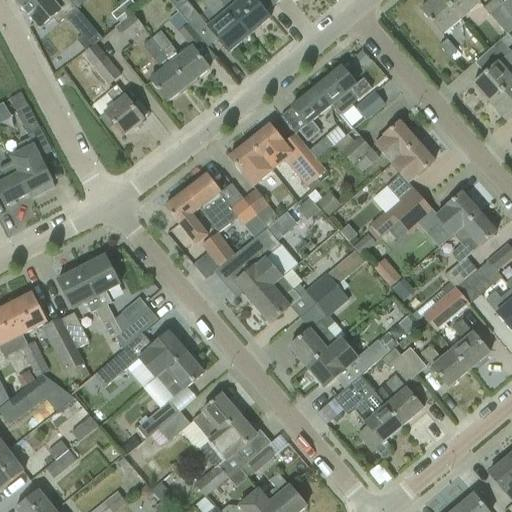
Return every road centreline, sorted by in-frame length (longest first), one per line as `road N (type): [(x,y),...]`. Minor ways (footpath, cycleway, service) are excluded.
road 1 (residential): [(366,511),(114,211)]
road 2 (residential): [(114,211),(349,15)]
road 3 (residential): [(511,198),(349,15)]
road 4 (residential): [(114,211),(0,24)]
road 5 (residential): [(382,511),(511,403)]
road 6 (residential): [(0,267),(114,211)]
